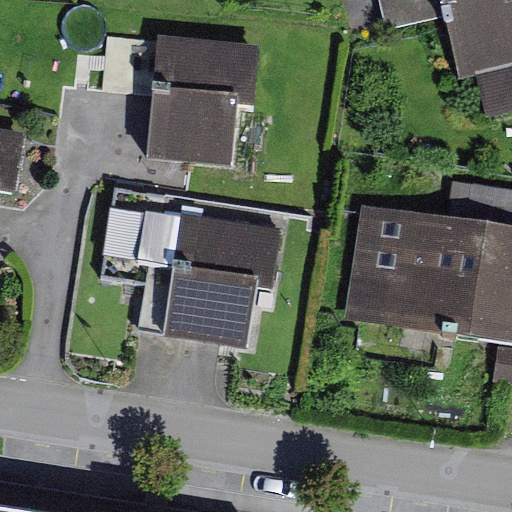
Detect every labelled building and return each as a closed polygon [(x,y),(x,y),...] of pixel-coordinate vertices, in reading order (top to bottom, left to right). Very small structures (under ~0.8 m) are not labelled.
[(386,0),(389,16),(441,9),(439,0),(386,0)] [(511,0),(448,0),(474,109),(511,100),(511,0)] [(270,45),(172,27),(147,157),(244,176),(270,45)] [(154,92),(161,43),(115,36),(107,85),(154,92)] [(26,126),(0,122),(0,265),(8,266),(26,126)] [(462,201),(373,188),(352,333),(511,355),(511,177),(466,171),(462,201)] [(278,236),(157,214),(142,290),(210,302),(204,336),(257,346),(278,236)]
